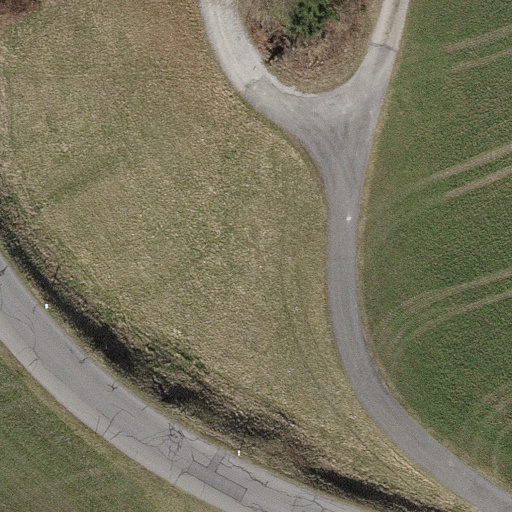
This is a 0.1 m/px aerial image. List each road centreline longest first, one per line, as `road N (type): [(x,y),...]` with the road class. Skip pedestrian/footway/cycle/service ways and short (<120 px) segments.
road 1 (track): [(508,511),(381,423),(347,338),(340,148),(387,61),(400,0)]
road 2 (tertiary): [(282,511),(198,481),(72,389),(0,298)]
road 3 (track): [(220,0),(227,48),(272,116),(340,148)]
